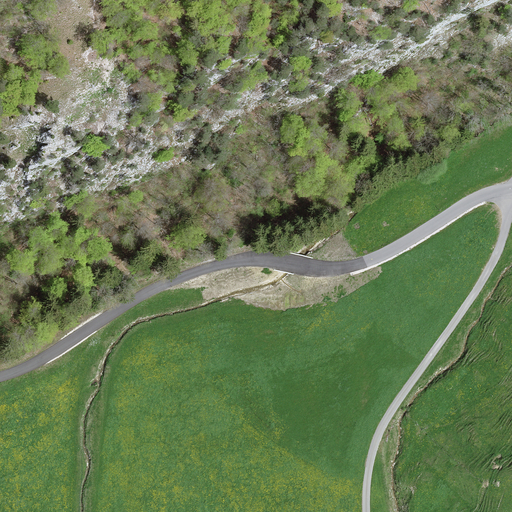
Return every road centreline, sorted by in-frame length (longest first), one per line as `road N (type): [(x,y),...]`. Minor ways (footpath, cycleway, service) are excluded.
road 1 (tertiary): [(511,188),(476,197),(361,263),(319,269),(244,259),(171,280),(0,376)]
road 2 (unclassified): [(364,511),(379,430),(497,251),(511,196)]
